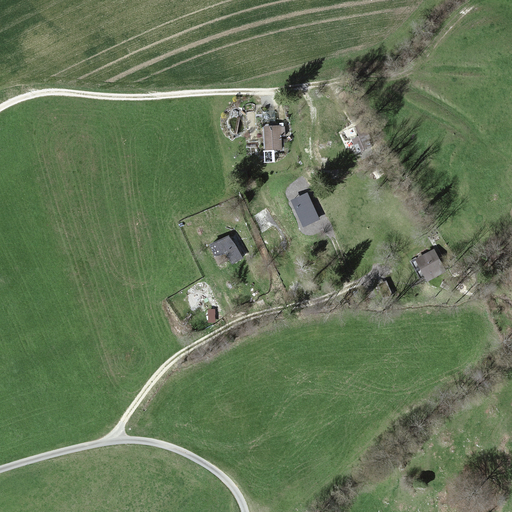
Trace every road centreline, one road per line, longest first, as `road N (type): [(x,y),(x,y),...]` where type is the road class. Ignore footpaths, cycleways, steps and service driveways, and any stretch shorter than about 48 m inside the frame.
road 1 (track): [(0,107),(51,91),(150,97),(335,80)]
road 2 (track): [(112,440),(155,376),(182,352),(234,322),(381,272)]
road 3 (track): [(112,440),(167,445),(204,462),(231,485),(245,511)]
